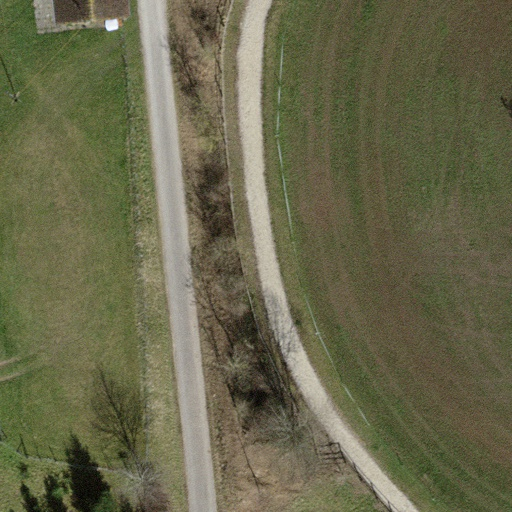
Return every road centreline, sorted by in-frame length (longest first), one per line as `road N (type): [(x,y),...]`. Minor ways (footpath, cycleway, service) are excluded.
road 1 (track): [(401,511),(320,429),(264,276),(246,133),(254,0)]
road 2 (track): [(204,511),(149,0)]
